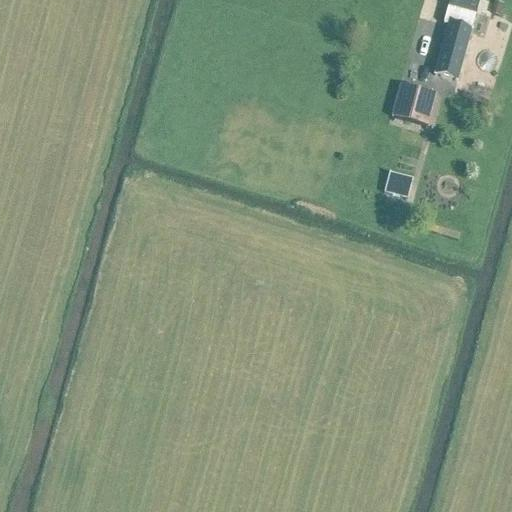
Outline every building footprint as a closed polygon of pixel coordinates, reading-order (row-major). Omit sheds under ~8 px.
[(469,35),(479,0),(449,0),(442,27),(447,29),(433,78),(455,85),(469,35)] [(500,20),(504,7),(496,5),(492,17),(500,20)] [(427,131),(436,99),(398,89),(389,121),(427,131)] [(411,187),(387,181),(382,200),(406,206),(411,187)] [(396,207),(376,201),(370,221),(390,227),(396,207)]
